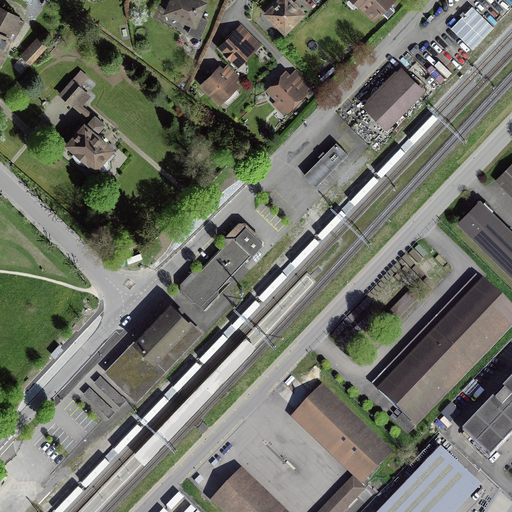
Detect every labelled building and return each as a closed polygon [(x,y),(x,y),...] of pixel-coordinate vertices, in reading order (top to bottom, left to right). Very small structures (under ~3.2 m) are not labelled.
[(196,0),(168,0),(171,1),(166,13),(193,24),(188,35),(199,40),(207,21),(198,17),(204,3),(196,0)] [(304,17),(285,0),(283,0),(269,15),(288,33),(304,17)] [(355,0),(374,19),(382,11),(387,16),(394,9),(389,4),(393,0),(355,0)] [(463,16),(450,29),(471,50),(511,9),(511,0),(497,0),(481,16),(472,7),(463,16)] [(0,67),(23,21),(0,10),(0,67)] [(238,32),(222,48),(238,64),(254,48),(238,32)] [(37,41),(23,55),(31,63),(45,49),(37,41)] [(222,68),(205,86),(221,101),(238,83),(222,68)] [(309,88),(289,70),(270,91),(289,109),(309,88)] [(87,77),(80,72),(61,95),(78,110),(90,96),(79,87),(87,77)] [(403,76),(369,111),(384,126),(418,90),(403,76)] [(106,126),(94,115),(68,145),(97,171),(113,152),(96,138),(106,126)] [(323,155),(305,174),(317,186),(347,155),(335,143),(323,155)] [(511,163),(495,182),(511,197),(511,163)] [(511,236),(478,203),(457,225),(511,278),(511,236)] [(184,292),(203,310),(264,246),(245,227),(192,282),(184,292)] [(375,394),(414,430),(511,327),(511,313),(481,283),(475,290),(452,314),(422,345),(384,385),(375,394)] [(416,302),(408,294),(385,318),(393,326),(416,302)] [(136,343),(155,361),(189,325),(170,307),(154,324),(136,343)] [(109,373),(127,390),(147,369),(135,357),(127,366),(119,362),(109,373)] [(126,400),(100,376),(94,382),(120,407),(126,400)] [(486,407),(462,432),(489,458),(509,437),(511,433),(511,379),(498,394),(493,399),(486,407)] [(115,411),(89,387),(83,394),(109,418),(115,411)] [(318,392),(297,414),(331,445),(352,465),(367,479),(387,458),(318,392)] [(434,442),(426,443),(427,452),(435,451),(434,442)] [(453,444),(447,449),(458,460),(464,455),(453,444)] [(453,465),(458,460),(447,449),(441,455),(453,465)] [(447,471),(453,465),(441,455),(436,460),(447,471)] [(442,476),(447,471),(436,460),(431,465),(442,476)] [(436,481),(442,476),(431,465),(425,470),(436,481)] [(431,487),(436,481),(425,470),(420,476),(431,487)] [(484,475),(447,511),(488,511),(505,495),(484,475)] [(248,488),(236,476),(227,487),(217,497),(232,511),(274,511),(273,511),(257,496),(248,488)] [(425,492),(431,487),(420,476),(414,481),(425,492)] [(420,498),(425,492),(414,481),(409,486),(420,498)] [(342,511),(363,491),(356,484),(346,495),(337,503),(329,511),(328,511),(342,511)]
